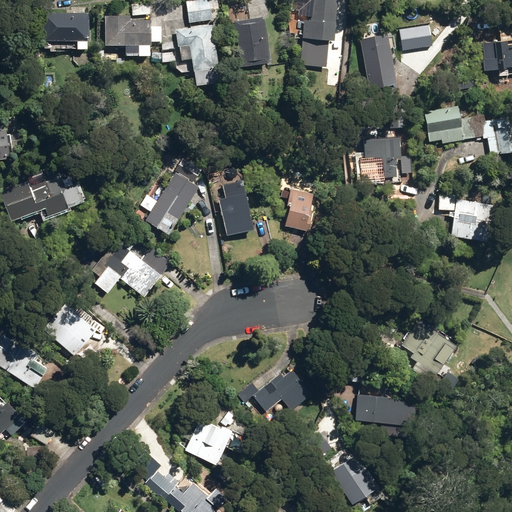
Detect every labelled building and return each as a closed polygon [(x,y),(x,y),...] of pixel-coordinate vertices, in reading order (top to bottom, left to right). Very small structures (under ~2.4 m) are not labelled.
[(186,0),(190,22),(215,19),(212,0),(186,0)] [(306,7),(310,8),(314,5),(313,1),(310,0),(307,0),(305,2),(306,7)] [(306,39),(337,41),(339,0),(314,0),(314,12),(308,12),(307,16),(308,16),(313,17),(313,20),(307,20),(306,39)] [(79,49),(89,49),(89,41),(92,41),(91,12),(88,12),(87,5),(76,5),(76,2),(72,2),(72,12),(43,12),(43,41),(79,41),(79,49)] [(133,4),(134,15),(151,13),(150,3),(133,4)] [(266,15),(238,19),(244,62),(248,61),(249,64),(273,61),(266,16),(266,15)] [(141,56),(152,56),(152,45),(154,45),(154,41),(161,41),(161,42),(163,42),(163,26),(153,26),(153,19),(132,19),(132,16),(107,16),(107,45),(127,45),(127,54),(141,54),(141,56)] [(182,45),(194,43),(200,83),(223,81),(221,69),(221,66),(215,25),(180,29),(182,45)] [(480,42),(482,71),(511,68),(511,29),(502,30),(503,41),(480,42)] [(361,37),(371,88),(399,83),(389,32),(361,37)] [(444,143),(477,137),(473,117),(462,119),(459,105),(425,111),(431,141),(444,138),(444,143)] [(473,117),(477,137),(490,135),(494,155),(511,151),(511,136),(508,118),(494,120),(492,113),(473,117)] [(391,116),(393,128),(407,127),(406,115),(391,116)] [(22,147),(20,132),(10,133),(9,129),(0,130),(0,159),(12,158),(11,148),(22,147)] [(366,168),(367,178),(398,176),(397,158),(402,158),(403,172),(412,172),(411,155),(403,156),(401,136),(367,138),(369,160),(376,159),(376,167),(366,168)] [(147,220),(171,235),(201,187),(176,171),(147,220)] [(1,191),(12,221),(48,208),(51,216),(71,209),(70,205),(86,200),(80,184),(67,188),(62,175),(31,187),(29,181),(1,191)] [(221,198),(229,235),(256,229),(245,179),(225,184),(228,197),(221,198)] [(306,248),(315,250),(321,230),(311,227),(314,215),(311,215),(316,194),(292,188),(283,224),(310,231),(306,248)] [(453,236),(490,241),(495,204),(457,199),(458,195),(442,193),(440,209),(452,211),(451,217),(456,217),(453,236)] [(121,278),(145,297),(163,275),(131,249),(135,244),(128,238),(104,267),(107,270),(96,283),(109,293),(121,278)] [(43,326),(75,355),(98,330),(66,301),(43,326)] [(414,368),(427,378),(432,370),(438,375),(459,345),(422,319),(401,348),(413,356),(412,357),(418,362),(414,368)] [(0,350),(0,364),(37,388),(49,369),(36,361),(40,354),(29,348),(27,350),(14,342),(8,352),(1,348),(0,350)] [(335,380),(367,383),(369,365),(337,362),(335,380)] [(460,376),(449,368),(438,385),(450,392),(460,376)] [(254,396),(267,412),(283,399),(293,411),(314,394),(295,370),(288,375),(285,371),(254,396)] [(405,376),(412,380),(415,374),(408,371),(405,376)] [(390,394),(394,396),(398,395),(399,390),(395,387),(391,389),(390,394)] [(0,435),(8,428),(14,435),(28,423),(10,402),(4,406),(0,402),(0,398),(2,396),(0,394),(0,435)] [(382,434),(415,437),(419,400),(360,394),(357,420),(383,422),(382,434)] [(187,450),(217,465),(233,434),(202,419),(195,434),(189,431),(185,437),(192,440),(187,450)] [(40,438),(49,443),(55,433),(47,427),(40,438)] [(333,472),(354,505),(381,488),(359,455),(333,472)] [(146,481),(181,511),(215,511),(218,508),(192,485),(184,493),(176,486),(181,481),(169,471),(165,476),(157,469),(146,481)]
